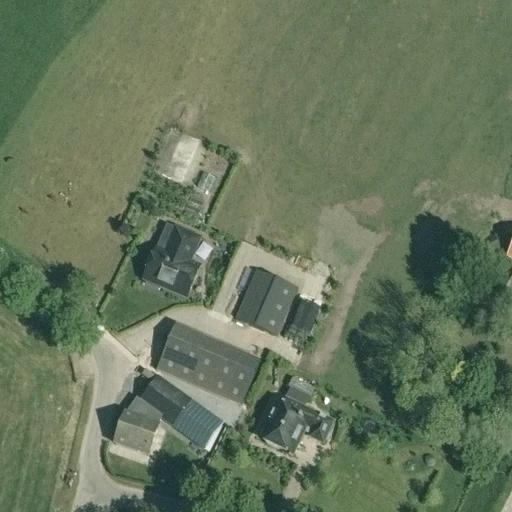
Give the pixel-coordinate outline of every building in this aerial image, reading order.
[(211,179),(193,206),(222,226),(240,198),(211,179)] [(40,240),(58,256),(73,239),(54,223),(40,240)] [(163,288),(189,300),(203,269),(192,264),(202,240),(178,230),(171,247),(173,247),(170,255),(159,250),(146,281),(149,282),(148,286),(161,292),(163,288)] [(511,278),(498,272),(489,295),(511,305),(511,278)] [(259,273),(238,321),(279,338),(299,291),(259,273)] [(120,335),(136,346),(146,333),(130,321),(120,335)] [(156,373),(241,409),(261,363),(176,326),(156,373)] [(144,404),(177,426),(194,402),(161,379),(144,404)] [(266,444),(292,456),(304,432),(312,435),(310,438),(323,444),(332,424),(285,402),(280,414),(274,411),(267,427),(273,430),(266,444)] [(125,417),(116,446),(148,456),(158,428),(125,417)] [(194,438),(212,447),(219,432),(201,424),(194,438)]
